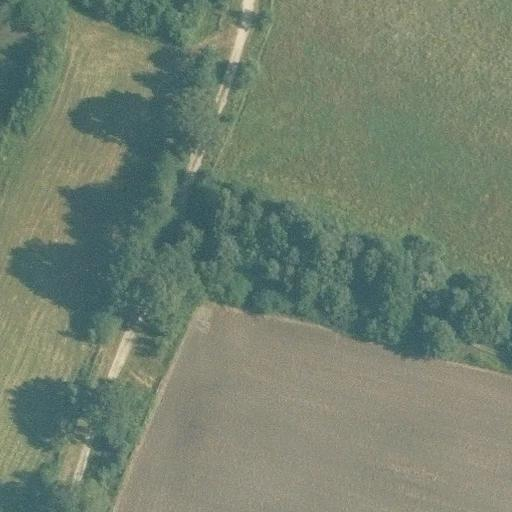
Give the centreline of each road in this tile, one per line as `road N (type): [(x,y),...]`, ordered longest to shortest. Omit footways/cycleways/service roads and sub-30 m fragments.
road 1 (track): [(62,511),(172,225)]
road 2 (track): [(172,225),(250,0)]
